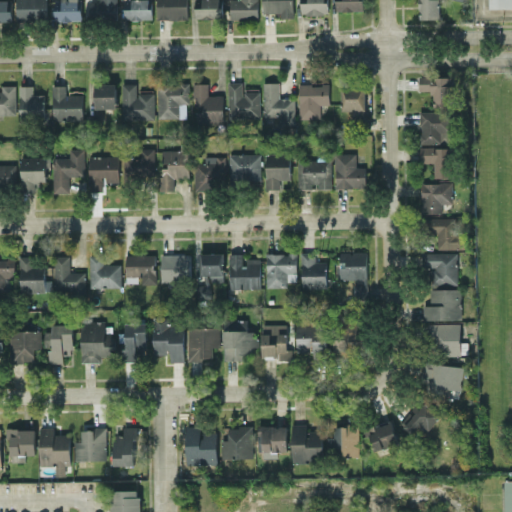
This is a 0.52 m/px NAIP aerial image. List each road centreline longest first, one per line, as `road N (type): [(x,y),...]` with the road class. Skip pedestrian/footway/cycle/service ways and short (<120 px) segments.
road 1 (residential): [(511,46),(0,52)]
road 2 (residential): [(391,218),(0,223)]
road 3 (residential): [(382,384),(393,371),(394,348),(386,0)]
road 4 (residential): [(0,393),(382,384)]
road 5 (track): [(258,511),(259,487),(452,486),(451,511)]
road 6 (residential): [(163,511),(162,392)]
